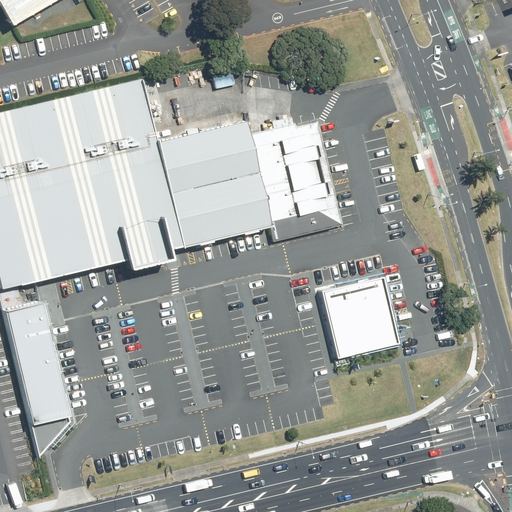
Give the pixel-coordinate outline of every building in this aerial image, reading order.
[(55,0),(0,0),(0,3),(12,25),(55,0)] [(209,74),(212,90),(234,86),(230,69),(209,74)] [(0,115),(0,290),(131,258),(133,269),(175,259),(172,248),(184,245),(158,142),(143,80),(0,115)] [(249,120),(158,142),(184,245),(264,228),(273,226),(252,135),(249,120)] [(319,120),(252,135),(273,226),(277,241),(343,225),(319,120)] [(323,296),(337,352),(393,339),(379,283),(323,296)] [(8,312),(40,454),(73,420),(44,303),(8,312)]
